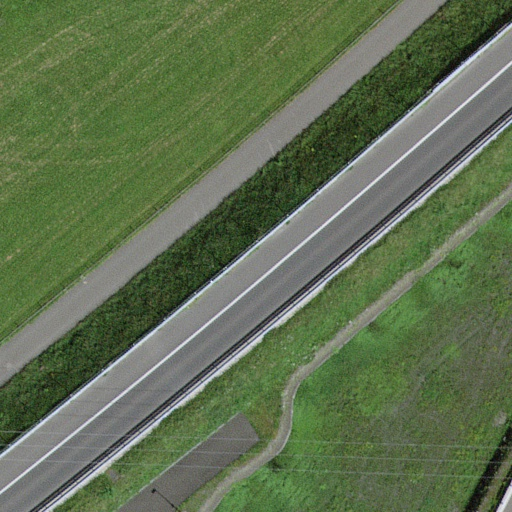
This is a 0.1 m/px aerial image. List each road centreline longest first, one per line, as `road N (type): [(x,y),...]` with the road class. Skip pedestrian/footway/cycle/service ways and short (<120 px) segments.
road 1 (motorway): [(511,89),(4,511)]
road 2 (track): [(426,0),(184,219),(0,368)]
